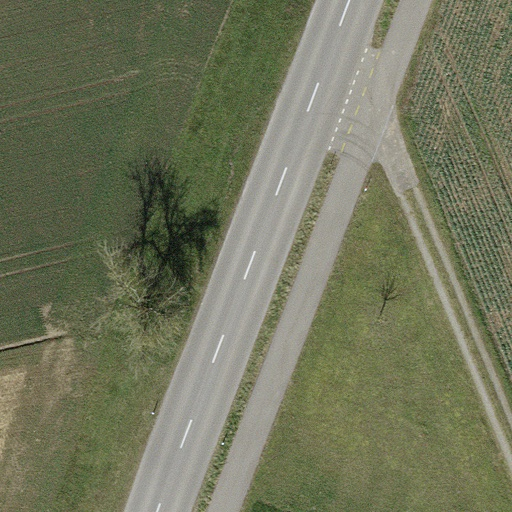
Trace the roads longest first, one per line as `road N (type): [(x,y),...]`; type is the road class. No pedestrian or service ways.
road 1 (tertiary): [(352,0),(161,511)]
road 2 (track): [(511,477),(334,54)]
